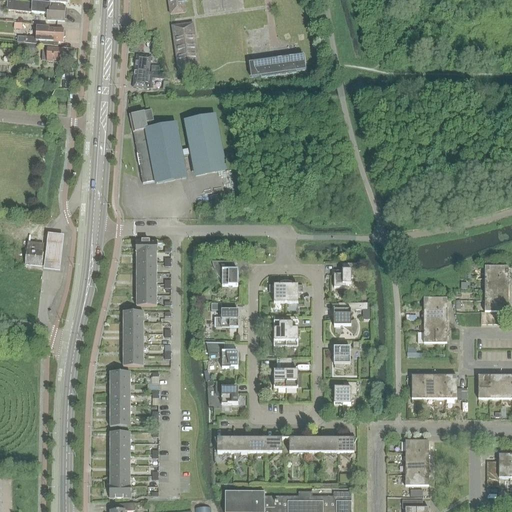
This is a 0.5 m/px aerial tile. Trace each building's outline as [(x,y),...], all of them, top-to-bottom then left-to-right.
[(14,1),(8,0),(7,11),(14,12),(48,15),(48,21),(65,22),(66,8),(51,7),(51,5),(33,3),(14,1)] [(185,13),(182,0),(168,0),(171,15),(185,13)] [(179,74),(199,72),(193,25),(173,27),(179,74)] [(25,43),(25,45),(58,48),(59,43),(63,43),(63,40),(64,30),(49,29),(36,29),(36,38),(26,38),(25,43)] [(62,62),(62,61),(63,50),(43,49),(42,62),(59,63),(59,62),(62,62)] [(136,56),(135,70),(135,72),(147,73),(149,62),(152,63),(152,59),(144,58),(144,57),(136,56)] [(300,58),(252,64),(254,77),(302,70),(300,58)] [(150,90),(151,79),(169,81),(169,76),(158,75),(149,74),(147,73),(135,72),(133,88),(147,90),(150,90)] [(129,116),(133,134),(142,185),(156,182),(156,184),(186,179),(182,158),(191,156),(195,177),(225,171),(215,118),(185,124),(190,150),(181,152),(175,124),(145,130),(145,129),(147,128),(146,123),(153,121),(151,111),(144,113),(129,116)] [(57,278),(60,278),(65,242),(62,241),(53,240),(48,240),(43,276),(48,277),(57,278)] [(157,254),(157,243),(149,243),(149,242),(142,242),(142,243),(136,243),(136,254),(157,254)] [(42,253),(43,245),(28,243),(27,252),(25,265),(41,267),(43,253),(42,253)] [(136,254),(137,254),(137,265),(156,265),(156,254),(157,254),(136,254)] [(228,287),(232,290),(232,287),(238,287),(238,271),(232,271),(232,263),(212,263),(213,266),(214,268),(215,271),(216,274),(218,276),(219,279),(221,281),(222,282),(222,287),(228,287)] [(137,265),(137,275),(156,275),(156,265),(137,265)] [(334,272),(334,289),(345,289),(345,286),(351,286),(351,279),(357,279),(357,265),(342,265),(342,272),(334,272)] [(508,280),(508,269),(508,268),(485,268),(485,280),(508,280)] [(137,275),(137,286),(156,286),(156,275),(137,275)] [(485,280),(485,291),(508,291),(508,280),(485,280)] [(274,304),(286,304),(286,282),(284,282),(283,282),(281,283),(280,283),(280,284),(281,283),(281,287),(269,287),(269,294),(274,294),(274,304)] [(287,282),(286,282),(286,304),(298,304),(298,294),(303,294),(303,287),(291,287),(291,283),(292,284),(292,283),(291,283),(289,282),(287,282)] [(137,286),(137,297),(156,297),(156,286),(137,286)] [(485,291),(485,302),(508,302),(508,291),(485,291)] [(137,307),(136,307),(136,308),(157,308),(157,307),(156,307),(156,297),(137,297),(137,307)] [(447,312),(447,302),(447,300),(423,300),(423,312),(447,312)] [(499,313),(508,313),(508,302),(485,302),(485,314),(487,313),(493,314),(499,313)] [(355,335),(354,337),(355,336),(356,334),(356,333),(357,331),(357,330),(357,329),(357,328),(357,327),(357,325),(357,324),(356,323),(356,322),(355,321),(354,320),(355,321),(351,323),(351,311),(364,311),(364,305),(369,305),(369,304),(338,304),(338,311),(334,311),(334,328),(343,328),(355,335)] [(214,329),(221,329),(238,329),(239,312),(237,312),(236,310),(235,305),(221,305),(221,312),(221,319),(214,319),(214,329)] [(423,312),(424,323),(447,323),(447,312),(423,312)] [(143,314),(123,314),(123,325),(143,325),(143,314)] [(286,347),(286,318),(274,318),(274,325),(279,325),(279,330),(274,330),(274,347),(286,347)] [(286,318),(286,347),(298,347),(298,330),(292,330),(292,325),(298,325),(298,318),(286,318)] [(424,323),(424,334),(447,334),(447,323),(424,323)] [(123,325),(123,336),(143,336),(143,325),(123,325)] [(424,345),(447,345),(447,334),(424,334),(424,345)] [(123,336),(123,346),(143,346),(143,336),(123,336)] [(224,344),(206,344),(206,345),(208,345),(211,361),(222,359),(222,370),(238,370),(238,354),(224,354),(224,344)] [(123,346),(123,357),(143,357),(143,346),(123,346)] [(350,349),(334,349),(334,366),(334,369),(344,371),(344,366),(350,366),(350,349)] [(407,349),(407,358),(416,358),(416,354),(416,350),(413,350),(407,349)] [(123,357),(123,368),(143,368),(143,357),(123,357)] [(270,374),(274,374),(273,389),(286,389),(286,360),(280,360),(280,366),(277,366),(270,367),(270,374)] [(286,360),(286,389),(298,390),(298,372),(291,372),(292,360),(286,360)] [(130,385),(130,375),(130,374),(110,374),(110,375),(110,385),(130,385)] [(423,378),(412,378),(412,401),(423,401),(423,378)] [(423,378),(423,401),(434,401),(434,378),(423,378)] [(434,378),(434,401),(445,401),(445,378),(434,378)] [(457,390),(457,378),(445,378),(445,401),(457,401),(457,390)] [(478,378),(478,401),(489,401),(489,378),(478,378)] [(489,378),(489,401),(501,401),(501,378),(489,378)] [(501,378),(501,401),(511,401),(511,378),(501,378)] [(221,406),(238,406),(238,395),(232,389),(223,389),(223,383),(215,383),(215,393),(216,395),(216,397),(218,398),(219,399),(221,406)] [(357,384),(350,384),(343,384),(342,390),(334,389),(334,406),(350,407),(351,396),(357,397),(357,384)] [(130,396),(130,385),(110,385),(110,396),(130,396)] [(457,401),(461,401),(467,401),(467,393),(467,390),(457,390),(457,401)] [(130,407),(130,396),(110,396),(110,407),(130,407)] [(130,418),(130,407),(110,407),(110,418),(130,418)] [(110,418),(110,428),(110,429),(130,429),(130,428),(130,418),(110,418)] [(130,446),(130,435),(130,434),(110,434),(110,435),(110,446),(130,446)] [(233,455),(233,440),(217,440),(217,455),(233,455)] [(233,440),(233,455),(249,455),(249,440),(233,440)] [(249,440),(249,455),(265,455),(265,440),(249,440)] [(265,440),(265,455),(282,455),(282,440),(265,440)] [(305,455),(305,441),(289,440),(289,455),(305,455)] [(305,441),(305,455),(321,455),(321,441),(305,441)] [(321,441),(321,455),(337,455),(337,441),(321,441)] [(337,441),(337,455),(354,455),(354,441),(337,441)] [(428,454),(428,444),(428,443),(405,443),(405,455),(428,454)] [(130,456),(130,446),(110,446),(110,456),(130,456)] [(405,455),(405,465),(428,465),(428,454),(405,455)] [(130,467),(130,456),(110,456),(110,467),(130,467)] [(510,456),(499,456),(499,463),(499,469),(499,476),(499,480),(510,480),(510,456)] [(405,465),(405,476),(428,477),(428,465),(405,465)] [(130,478),(130,467),(110,467),(110,478),(130,478)] [(340,476),(340,484),(348,484),(348,476),(340,476)] [(405,488),(428,488),(428,477),(405,476),(405,488)] [(131,489),(131,488),(130,488),(130,485),(130,478),(110,478),(110,488),(109,488),(109,489),(131,489)] [(109,489),(109,500),(115,500),(115,501),(123,501),(123,500),(131,500),(131,489),(109,489)] [(350,511),(351,506),(352,506),(352,503),(351,503),(351,493),(334,493),(333,498),(312,498),(311,494),(299,494),(298,498),(264,498),(264,494),(251,494),(251,495),(229,495),(229,494),(225,494),(224,511),(350,511)] [(405,510),(405,511),(428,511),(428,510),(422,510),(422,502),(402,502),(402,510),(405,510)]
